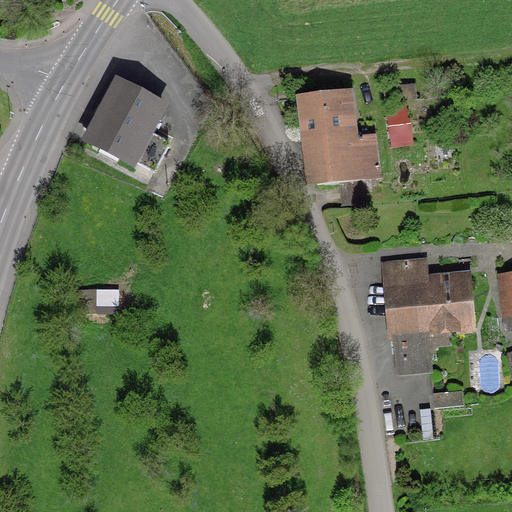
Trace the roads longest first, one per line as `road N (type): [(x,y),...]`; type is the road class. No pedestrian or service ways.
road 1 (residential): [(172,0),(244,86),(325,257),(356,365),(376,511)]
road 2 (secondary): [(0,225),(64,85)]
